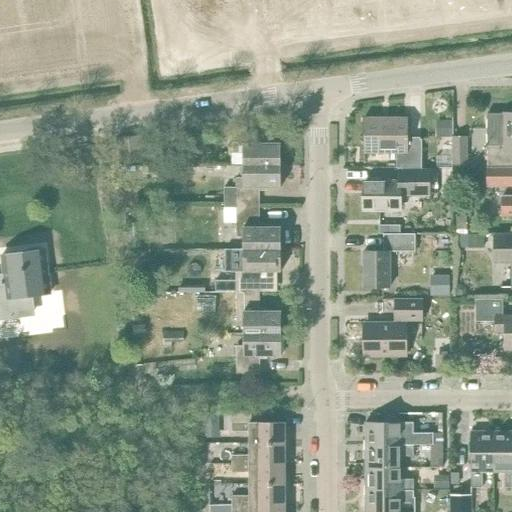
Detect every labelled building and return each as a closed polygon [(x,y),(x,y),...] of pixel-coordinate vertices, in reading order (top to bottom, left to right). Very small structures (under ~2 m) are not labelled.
[(488,166),(511,166),(511,111),(505,112),(505,115),(489,115),(488,166)] [(364,117),(364,153),(403,153),(403,170),(423,170),(423,139),(408,139),(409,117),(364,117)] [(452,137),(451,120),(436,120),(436,137),(452,137)] [(140,135),(116,137),(119,163),(143,161),(140,135)] [(466,136),(452,136),(453,166),(467,166),(466,136)] [(243,166),(280,166),(280,143),(268,143),(268,137),(259,137),(259,143),(232,143),(232,166),(243,166)] [(235,207),(259,207),(259,188),(280,188),(280,166),(243,166),(243,178),(235,178),(235,187),(224,187),(224,207),(235,207)] [(511,185),(511,167),(488,167),(487,168),(487,185),(511,185)] [(464,169),(455,169),(455,179),(464,179),(464,169)] [(364,182),(364,210),(400,210),(400,195),(429,195),(429,170),(423,170),(403,170),(399,170),(399,182),(364,182)] [(139,204),(137,188),(122,190),(124,206),(139,204)] [(501,216),(511,216),(511,195),(501,195),(501,216)] [(259,227),(259,207),(235,207),(236,236),(243,236),(243,249),(281,249),(281,227),(259,227)] [(455,230),(454,233),(467,233),(467,216),(456,216),(456,230),(455,230)] [(139,223),(127,224),(129,247),(141,246),(139,223)] [(380,225),(379,234),(385,234),(400,234),(400,225),(380,225)] [(511,233),(495,233),(495,260),(511,259),(511,233)] [(365,251),(365,288),(390,288),(390,251),(416,252),(417,234),(400,234),(385,234),(384,251),(365,251)] [(485,248),(484,235),(468,235),(469,248),(485,248)] [(0,317),(10,316),(10,317),(15,317),(15,316),(33,313),(30,295),(50,293),(44,250),(40,251),(37,247),(29,249),(27,252),(3,255),(5,277),(0,277),(0,317)] [(130,249),(130,259),(150,259),(150,249),(130,249)] [(281,272),(281,249),(243,249),(225,249),(225,272),(235,272),(235,281),(216,281),(216,292),(235,292),(258,292),(258,272),(281,272)] [(139,265),(129,266),(131,278),(140,277),(139,265)] [(430,296),(449,296),(449,274),(430,274),(430,296)] [(244,334),(281,334),(281,310),(258,310),(258,292),(235,292),(235,322),(244,322),(244,334)] [(476,299),(475,321),(496,321),(496,331),(506,331),(506,350),(511,350),(511,318),(504,318),(504,299),(476,299)] [(395,324),(365,324),(365,355),(405,355),(405,320),(423,320),(423,300),(394,300),(395,320),(395,324)] [(183,331),(162,331),(163,348),(171,348),(171,342),(184,342),(183,331)] [(281,334),(244,334),(244,347),(235,347),(235,374),(259,374),(259,356),(281,356),(281,334)] [(449,355),(439,355),(439,368),(449,368),(449,355)] [(144,365),(136,365),(137,386),(146,385),(144,365)] [(252,412),(231,412),(231,423),(252,423),(252,412)] [(220,413),(204,413),(204,421),(220,422),(220,413)] [(366,444),(414,445),(414,444),(434,445),(434,432),(414,432),(414,421),(366,421),(366,444)] [(248,432),(248,445),(289,445),(289,436),(284,436),(284,423),(252,423),(231,423),(231,432),(248,432)] [(511,487),(511,431),(493,432),(493,472),(504,472),(504,487),(511,487)] [(443,432),(434,432),(434,445),(443,445),(443,432)] [(493,472),(493,432),(471,432),(471,487),(482,487),(482,472),(493,472)] [(366,467),(400,467),(400,456),(414,455),(414,445),(366,444),(366,467)] [(231,465),(284,465),(284,455),(289,455),(289,445),(248,445),(248,457),(231,457),(231,454),(213,454),(213,465),(231,465)] [(443,459),(431,458),(431,467),(443,467),(443,459)] [(248,486),(289,486),(289,477),(284,477),(284,465),(231,465),(231,475),(248,475),(248,486)] [(401,479),(400,467),(366,467),(366,489),(414,489),(414,479),(401,479)] [(449,475),(434,475),(434,488),(449,488),(449,475)] [(289,496),(289,486),(248,486),(248,498),(231,498),(231,505),(231,506),(285,506),(285,496),(289,496)] [(414,511),(414,489),(366,489),(366,511),(414,511)] [(471,511),(471,503),(471,495),(451,495),(450,511),(471,511)]
